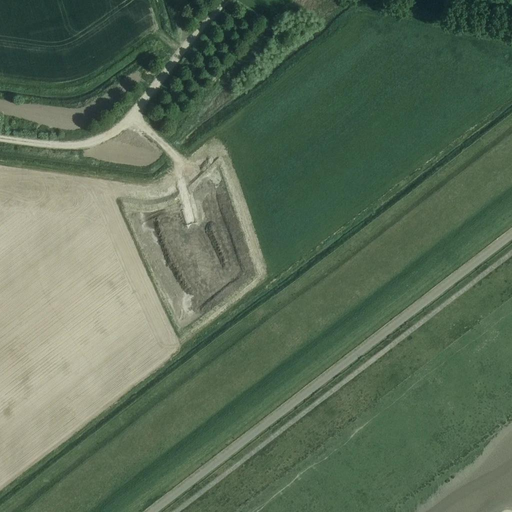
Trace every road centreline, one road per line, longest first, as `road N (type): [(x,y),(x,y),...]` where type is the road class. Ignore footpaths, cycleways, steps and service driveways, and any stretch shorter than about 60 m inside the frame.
road 1 (unclassified): [(151,511),(511,234)]
road 2 (unknown): [(254,511),(511,312)]
road 3 (track): [(0,136),(94,143),(123,125),(226,0)]
